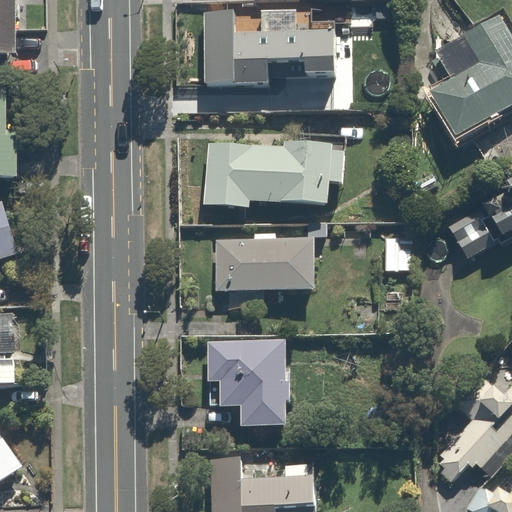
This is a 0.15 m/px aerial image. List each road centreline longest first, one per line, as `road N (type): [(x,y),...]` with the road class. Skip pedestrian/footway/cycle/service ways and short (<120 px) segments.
road 1 (tertiary): [(115,511),(109,0)]
road 2 (residential): [(429,511),(437,298)]
